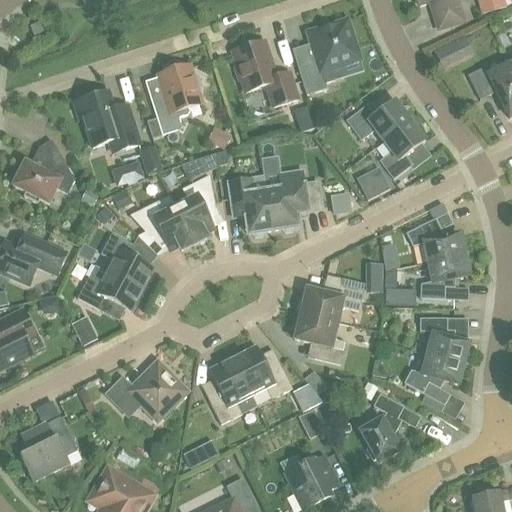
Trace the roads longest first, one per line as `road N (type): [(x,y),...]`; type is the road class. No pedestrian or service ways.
road 1 (residential): [(0,104),(319,0)]
road 2 (residential): [(481,168),(506,238),(493,394),(502,446)]
road 3 (residential): [(279,274),(481,168)]
road 4 (residential): [(381,0),(414,75),(481,168)]
road 5 (residential): [(0,415),(169,332)]
road 6 (residential): [(169,332),(209,337),(258,315),(279,274)]
road 7 (residential): [(169,332),(211,279),(239,270),(279,274)]
